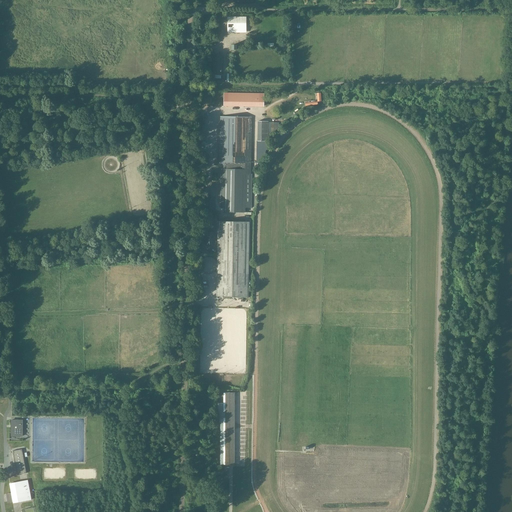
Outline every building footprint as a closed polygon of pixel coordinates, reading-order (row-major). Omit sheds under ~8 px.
[(246,17),(228,17),(228,29),(246,29),(246,17)] [(214,55),(213,75),(221,75),(222,55),(214,55)] [(234,94),(234,105),(264,106),(264,94),(234,94)] [(219,166),(219,174),(221,174),(221,181),(221,185),(220,208),(223,208),(223,212),(245,212),(245,208),(251,208),(252,174),(251,174),(252,118),(220,117),(220,157),(219,157),(219,166)] [(258,123),(257,141),(264,141),(265,141),(267,142),(268,121),(258,121),(258,123)] [(218,222),(217,296),(249,297),(249,222),(218,222)] [(216,246),(216,241),(214,241),(214,232),(206,232),(205,245),(209,245),(209,246),(216,246)] [(220,423),(220,446),(220,465),(226,465),(226,467),(229,467),(229,465),(235,465),(235,429),(235,422),(235,392),(223,392),(224,403),(218,403),(218,412),(219,412),(219,423),(220,423)] [(22,420),(11,420),(11,436),(22,436),(22,420)] [(26,473),(21,451),(21,449),(12,451),(17,475),(26,473)] [(39,475),(32,475),(33,488),(39,487),(39,482),(41,482),(41,484),(44,484),(43,474),(39,474),(39,475)] [(27,480),(10,483),(14,502),(23,500),(23,501),(31,500),(27,480)] [(34,499),(36,509),(48,507),(47,495),(41,496),(41,498),(34,499)]
